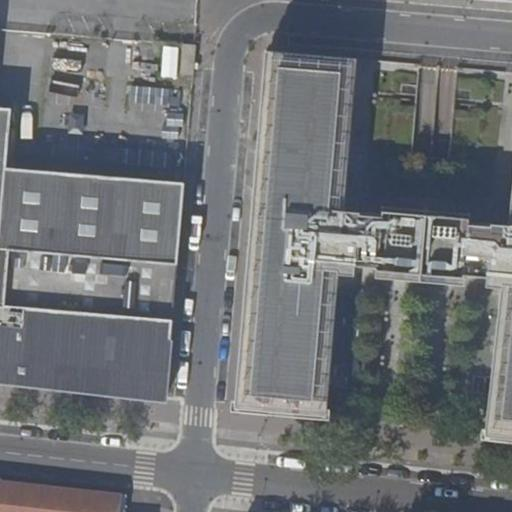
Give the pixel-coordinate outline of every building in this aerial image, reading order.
[(195,77),(197,45),(184,44),(182,76),(195,77)] [(267,51),(235,408),(326,416),(339,274),(355,276),(356,266),(393,269),(392,280),(406,282),(407,271),(421,273),(426,218),(344,209),(358,59),(267,51)] [(0,381),(166,400),(185,183),(11,169),(14,135),(16,110),(0,108),(0,381)] [(511,438),(511,206),(510,227),(492,225),(492,228),(469,225),(469,223),(467,222),(461,278),(484,281),(483,291),(499,292),(486,436),(511,438)] [(467,222),(426,218),(421,273),(433,274),(432,286),(446,288),(447,277),(461,278),(467,222)] [(0,511),(118,511),(121,491),(0,477),(0,511)]
